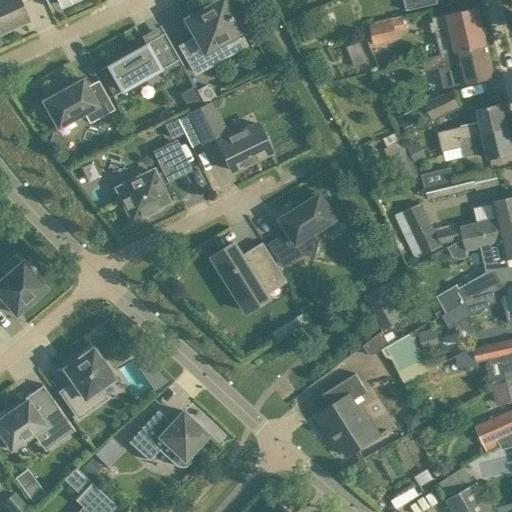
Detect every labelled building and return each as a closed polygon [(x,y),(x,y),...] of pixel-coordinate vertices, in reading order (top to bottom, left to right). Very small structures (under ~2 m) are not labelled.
[(0,0),(0,32),(28,20),(20,2),(23,0),(46,0),(49,6),(50,5),(47,0),(0,0)] [(205,9),(188,19),(198,36),(181,46),(196,72),(231,52),(224,40),(240,31),(222,0),(221,0),(218,2),(216,0),(215,0),(203,7),(205,9)] [(433,17),(442,54),(442,55),(488,44),(479,6),(433,17)] [(370,24),(371,27),(366,29),(369,44),(374,43),(375,45),(398,39),(396,31),(393,19),(370,24)] [(145,43),(109,64),(124,90),(160,70),(145,43)] [(423,58),(423,59),(425,70),(439,67),(444,88),(495,76),(488,44),(442,55),(442,54),(423,58)] [(160,53),(170,70),(180,64),(172,51),(170,47),(160,53)] [(369,60),(363,47),(350,53),(355,66),(369,60)] [(43,100),(58,127),(85,112),(90,121),(113,108),(107,98),(97,104),(83,78),(43,100)] [(208,82),(195,89),(203,103),(216,96),(208,82)] [(201,101),(192,86),(180,93),(189,108),(201,101)] [(425,103),(416,108),(423,123),(463,105),(455,88),(425,102),(425,103)] [(211,102),(189,113),(177,118),(184,132),(191,146),(203,140),(203,141),(225,130),(211,102)] [(438,131),(441,145),(443,150),(462,146),(461,138),(507,128),(501,102),(478,108),(481,121),(438,131)] [(413,109),(398,116),(404,129),(419,121),(413,109)] [(171,138),(184,132),(177,118),(164,123),(171,138)] [(258,123),(218,142),(232,170),(271,150),(258,123)] [(461,138),(462,146),(464,156),(477,153),(475,147),(487,145),(490,158),(511,153),(511,147),(507,128),(461,138)] [(420,141),(408,147),(415,162),(427,156),(420,141)] [(125,203),(120,206),(131,222),(143,216),(141,214),(168,200),(158,180),(167,176),(169,179),(189,169),(176,142),(155,152),(164,170),(156,175),(153,170),(117,188),(125,203)] [(396,145),(395,143),(384,148),(392,165),(395,163),(404,182),(419,175),(403,142),(396,145)] [(451,166),(447,167),(421,174),(424,187),(454,179),(451,166)] [(478,195),(503,190),(499,171),(474,177),(478,195)] [(428,199),(476,187),(473,177),(425,188),(428,199)] [(291,232),(272,244),(285,264),(305,251),(315,254),(321,241),(315,231),(336,218),(319,191),(301,202),(303,205),(282,218),(291,232)] [(442,243),(464,238),(511,227),(511,195),(492,200),(493,202),(474,207),(477,222),(453,227),(453,223),(434,228),(422,202),(394,214),(416,258),(443,247),(442,243)] [(491,262),(506,259),(511,257),(511,227),(464,238),(467,250),(487,245),(491,262)] [(264,245),(245,257),(236,243),(214,257),(248,311),(270,297),(266,291),(285,279),(287,282),(288,281),(263,241),(262,242),(264,245)] [(23,261),(22,262),(14,253),(0,265),(0,305),(5,301),(16,313),(45,287),(35,275),(38,273),(28,262),(25,264),(23,261)] [(358,270),(367,284),(381,275),(372,261),(358,270)] [(488,289),(495,286),(495,285),(502,281),(494,267),(458,287),(456,284),(437,295),(447,313),(456,308),(480,294),(488,289)] [(296,291),(302,302),(314,295),(307,284),(296,291)] [(480,294),(456,308),(461,312),(469,307),(474,315),(502,298),(495,286),(488,289),(480,294)] [(399,321),(395,313),(380,287),(366,295),(385,329),(399,321)] [(307,310),(289,321),(295,330),(312,319),(307,310)] [(436,327),(418,331),(423,350),(440,346),(436,327)] [(371,355),(381,349),(384,348),(390,344),(383,330),(364,345),(371,355)] [(390,344),(384,348),(381,349),(386,356),(389,357),(391,359),(404,384),(428,370),(409,333),(390,344)] [(463,350),(456,354),(459,368),(479,364),(478,361),(486,360),(511,353),(511,337),(474,346),(474,347),(463,350)] [(68,365),(65,368),(74,381),(60,391),(78,417),(106,397),(99,388),(113,378),(111,375),(114,373),(106,361),(103,363),(93,348),(90,350),(88,347),(79,353),(81,356),(74,361),(75,363),(69,367),(68,365)] [(511,353),(486,360),(492,387),(508,379),(511,378),(511,353)] [(354,400),(368,391),(356,373),(323,394),(331,406),(317,414),(328,431),(332,429),(348,455),(377,437),(354,400)] [(168,380),(161,374),(152,380),(151,385),(154,390),(168,380)] [(511,378),(508,379),(492,387),(496,405),(511,401),(511,378)] [(55,441),(73,429),(74,430),(75,429),(53,399),(52,399),(53,401),(36,413),(27,400),(9,412),(7,410),(10,408),(9,407),(0,413),(0,431),(1,433),(0,433),(0,438),(6,448),(7,447),(7,446),(9,444),(11,447),(34,432),(36,435),(46,429),(55,441)] [(499,439),(511,432),(511,408),(476,425),(485,445),(499,439)] [(166,442),(174,449),(171,455),(172,461),(184,466),(191,456),(191,455),(191,453),(209,434),(183,410),(172,422),(158,409),(129,440),(149,459),(166,442)] [(417,410),(404,417),(411,431),(424,424),(417,410)] [(511,432),(499,439),(501,448),(511,445),(511,432)] [(95,454),(107,465),(123,448),(112,437),(95,454)] [(92,457),(82,467),(92,476),(101,467),(92,457)] [(428,468),(416,476),(422,486),(434,478),(428,468)] [(91,481),(80,494),(75,499),(82,506),(88,511),(110,511),(116,506),(117,505),(91,481)] [(493,511),(477,481),(474,483),(448,498),(447,498),(454,511),(493,511)] [(45,492),(39,484),(26,493),(32,501),(45,492)] [(1,502),(10,511),(21,511),(28,506),(14,491),(1,502)] [(271,511),(292,511),(280,502),(271,511)] [(511,511),(511,502),(498,506),(499,511),(511,511)]
